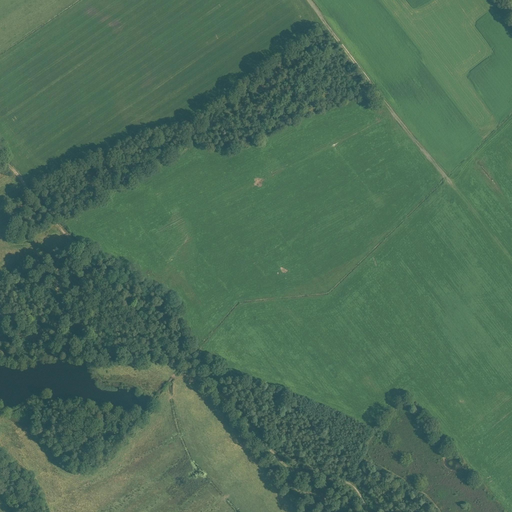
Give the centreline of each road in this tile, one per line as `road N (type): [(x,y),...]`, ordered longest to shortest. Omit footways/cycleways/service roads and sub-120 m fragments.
road 1 (track): [(210,379),(294,464),(364,479),(381,511)]
road 2 (track): [(443,172),(309,0)]
road 3 (track): [(0,156),(99,272)]
